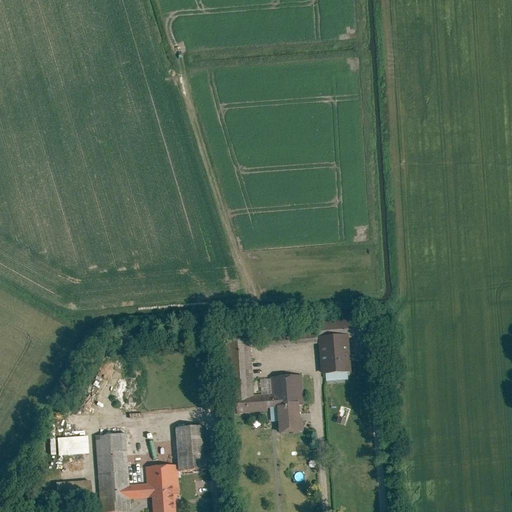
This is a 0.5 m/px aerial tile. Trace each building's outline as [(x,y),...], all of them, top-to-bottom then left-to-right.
[(323,373),(356,371),(353,334),(320,336),(323,373)] [(251,396),(247,339),(226,341),(232,418),(273,415),(274,434),(298,432),(296,405),(302,404),(300,376),(271,378),(272,395),(251,396)] [(115,400),(120,401),(125,374),(120,373),(115,400)] [(339,416),(348,418),(351,409),(342,406),(339,416)] [(338,423),(347,425),(348,419),(340,417),(338,423)] [(200,425),(172,427),(176,471),(204,469),(200,425)] [(123,435),(94,437),(99,508),(100,508),(117,507),(126,506),(126,502),(144,501),(144,511),(173,511),(171,467),(143,469),(144,485),(127,486),(123,435)] [(83,436),(64,437),(65,460),(84,459),(83,436)] [(91,502),(89,479),(57,481),(58,504),(91,502)]
